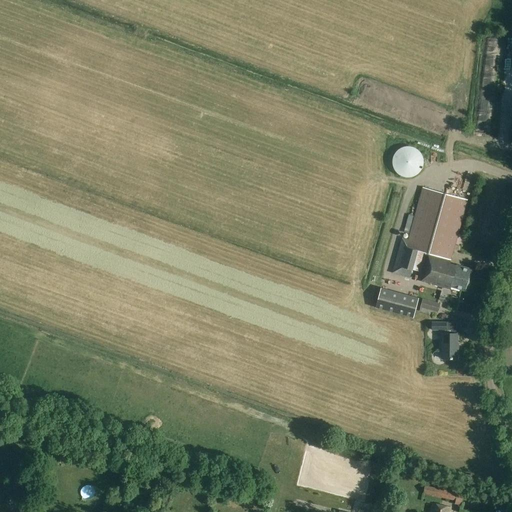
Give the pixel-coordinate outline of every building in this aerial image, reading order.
[(399,175),(405,177),(411,177),(416,176),(420,172),(423,167),(424,161),(422,155),(419,151),(414,147),(409,146),(403,147),(398,150),(394,154),(392,160),(393,166),(395,171),(399,175)] [(402,238),(393,274),(409,278),(412,269),(417,251),(423,252),(423,254),(429,255),(422,281),(450,289),(451,286),(465,290),(470,271),(450,265),(455,244),(458,234),(467,200),(423,188),(415,217),(411,233),(409,240),(402,238)] [(419,300),(382,289),(376,308),(414,319),(419,300)] [(422,299),(420,307),(438,312),(441,305),(422,299)] [(446,334),(446,323),(431,323),(432,331),(441,330),(442,350),(443,350),(443,359),(457,359),(457,334),(446,334)] [(423,339),(427,359),(438,357),(434,337),(423,339)] [(455,504),(461,505),(463,494),(426,486),(424,494),(456,501),(455,504)] [(391,494),(389,503),(396,505),(398,496),(391,494)]
